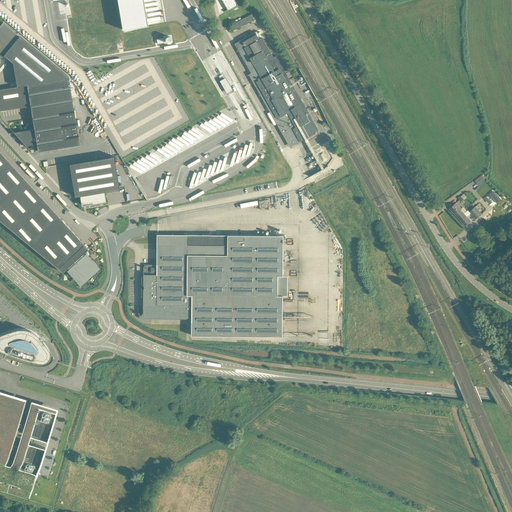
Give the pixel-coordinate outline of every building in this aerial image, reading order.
[(51,0),(52,1),(58,0),(117,0),(122,30),(147,25),(143,0),(51,0)] [(237,5),(234,0),(222,0),(228,10),(237,5)] [(251,14),(246,17),(249,23),(255,20),(253,17),(251,14)] [(233,24),(235,29),(242,25),(243,26),(246,24),(243,19),(238,21),(233,24)] [(0,58),(3,56),(12,63),(16,87),(27,85),(27,86),(68,79),(68,76),(19,36),(3,22),(0,25),(0,58)] [(292,146),(297,144),(319,131),(265,36),(260,39),(255,32),(242,39),(235,44),(251,73),(252,72),(289,137),(287,137),(292,146)] [(164,44),(172,43),(171,34),(163,36),(163,38),(157,39),(157,43),(164,42),(164,44)] [(130,135),(125,136),(126,135),(155,129),(152,112),(150,110),(146,86),(139,81),(138,77),(136,79),(133,77),(135,74),(129,75),(129,73),(131,72),(127,70),(115,72),(116,78),(115,80),(117,82),(114,86),(110,87),(110,86),(106,94),(103,92),(103,94),(106,95),(115,144),(131,141),(130,138),(129,137),(130,135)] [(226,78),(220,82),(228,94),(233,91),(226,78)] [(0,110),(30,106),(34,129),(14,132),(12,130),(12,131),(26,147),(27,146),(26,146),(37,144),(38,151),(79,144),(68,79),(27,86),(27,85),(16,87),(0,89),(0,110)] [(88,248),(0,152),(0,220),(62,272),(67,267),(79,280),(84,275),(82,274),(87,269),(89,271),(94,266),(90,262),(92,260),(89,258),(88,259),(82,253),(88,248)] [(113,156),(69,163),(74,196),(79,195),(80,202),(81,202),(82,205),(93,203),(100,202),(104,201),(105,202),(106,202),(104,191),(119,189),(113,156)] [(132,164),(130,167),(141,173),(143,171),(132,164)] [(482,176),(475,181),(478,185),(485,181),(482,176)] [(135,181),(130,184),(133,191),(138,188),(135,181)] [(456,203),(450,208),(467,227),(472,223),(467,217),(470,213),(476,219),(482,214),(475,207),(469,212),(468,210),(464,214),(460,210),(461,209),(456,203)] [(142,313),(139,317),(141,318),(143,319),(146,320),(148,320),(148,318),(187,318),(188,317),(192,317),(192,335),(283,336),(283,295),(278,295),(278,276),(283,275),(283,235),(228,235),(228,255),(213,254),(213,241),(212,234),(188,234),(188,244),(157,244),(157,274),(144,274),(143,311),(142,311),(142,312),(142,313)] [(43,342),(40,338),(39,338),(38,336),(37,335),(36,334),(34,333),(32,331),(31,331),(30,330),(29,330),(26,329),(24,329),(22,328),(20,328),(18,329),(16,329),(11,330),(6,332),(0,334),(0,349),(1,350),(6,352),(5,352),(9,354),(9,353),(14,355),(21,357),(24,358),(28,359),(35,361),(40,362),(42,361),(43,361),(44,361),(45,361),(45,360),(46,360),(46,359),(47,359),(47,358),(48,358),(48,357),(49,356),(49,355),(49,354),(49,353),(49,352),(49,351),(48,350),(48,349),(43,342)] [(0,478),(24,402),(11,398),(11,397),(5,395),(5,396),(0,394),(0,478)] [(37,476),(45,447),(43,446),(45,440),(47,440),(56,412),(30,404),(4,485),(30,493),(36,476),(37,476)]
